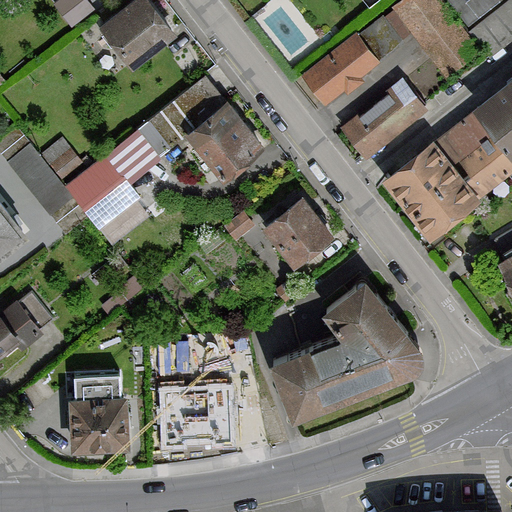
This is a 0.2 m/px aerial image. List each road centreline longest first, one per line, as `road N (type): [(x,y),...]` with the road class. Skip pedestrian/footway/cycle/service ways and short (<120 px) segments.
road 1 (secondary): [(492,393),(341,462),(261,484),(14,503)]
road 2 (unclassified): [(200,0),(455,328),(492,393)]
